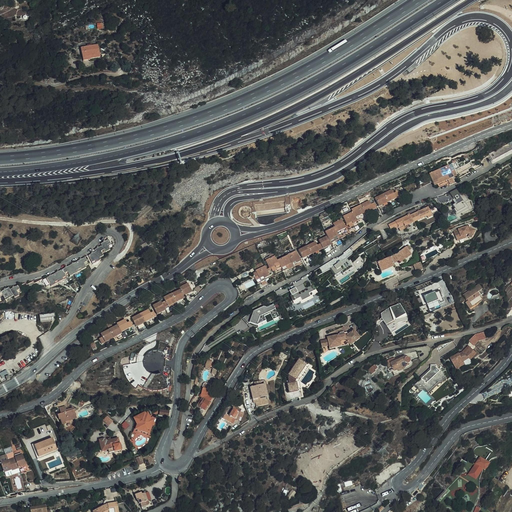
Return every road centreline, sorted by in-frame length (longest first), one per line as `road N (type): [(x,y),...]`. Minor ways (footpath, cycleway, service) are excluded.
road 1 (motorway): [(0,171),(132,151),(229,120),(331,71),(444,0)]
road 2 (tertiary): [(164,463),(178,354),(183,339),(225,303),(222,286),(86,363),(36,403),(0,415)]
road 3 (motorway): [(418,0),(233,104),(93,146),(0,157)]
road 4 (tertiary): [(511,241),(256,350),(184,461),(164,463)]
road 5 (motorway): [(511,69),(495,90),(405,118),(320,175),(230,190),(210,224)]
road 6 (motorway): [(209,146),(363,91),(456,21),(490,18),(511,38)]
road 7 (motorway): [(209,146),(305,104),(470,0)]
road 8 (residential): [(50,354),(49,338),(113,256),(114,230),(41,273),(0,283)]
road 9 (secondary): [(511,124),(275,227)]
road 10 (motorway): [(0,180),(93,172),(209,146)]
road 11 (tertiary): [(398,488),(449,414),(511,353)]
road 12 (track): [(0,218),(128,221),(128,247),(113,256)]
road 13 (residential): [(0,502),(137,477),(164,463)]
road 14 (secondary): [(186,263),(50,354)]
road 15 (tertiary): [(511,416),(456,432),(416,483),(398,488)]
road 16 (track): [(119,68),(53,86),(0,87)]
